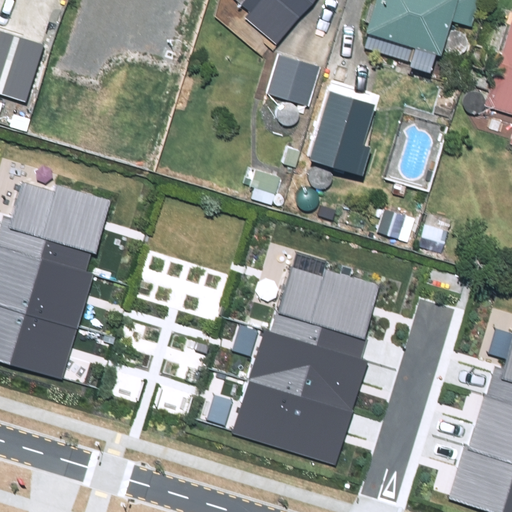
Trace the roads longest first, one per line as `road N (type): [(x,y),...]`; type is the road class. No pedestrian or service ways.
road 1 (residential): [(0,442),(228,511)]
road 2 (residential): [(436,308),(376,511)]
